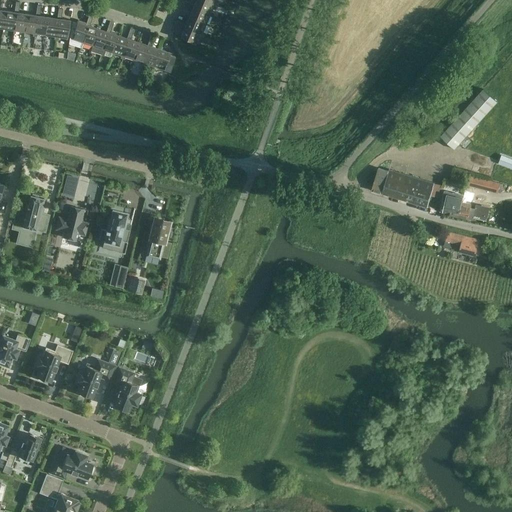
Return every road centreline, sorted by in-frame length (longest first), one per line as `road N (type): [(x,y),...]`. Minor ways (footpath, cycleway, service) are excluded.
road 1 (unclassified): [(0,120),(135,137),(331,184)]
road 2 (unclassified): [(331,184),(493,0)]
road 3 (residential): [(0,394),(124,442),(99,511)]
road 4 (residential): [(185,177),(0,132)]
road 5 (unclassified): [(511,236),(331,184)]
road 6 (residential): [(61,0),(152,30),(164,30),(177,0)]
